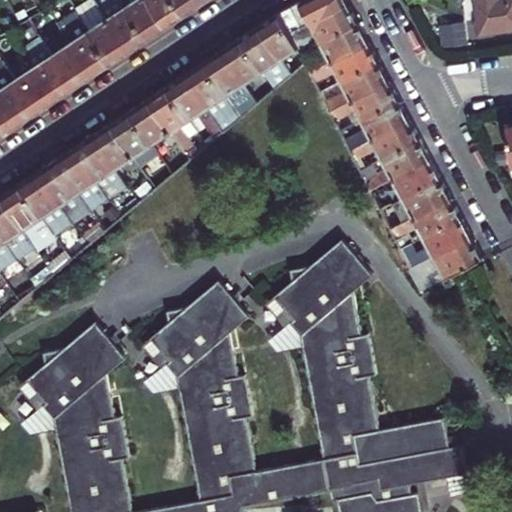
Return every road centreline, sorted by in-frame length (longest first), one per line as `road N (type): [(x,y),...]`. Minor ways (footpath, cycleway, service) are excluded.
road 1 (residential): [(0,166),(253,0)]
road 2 (residential): [(427,92),(502,235)]
